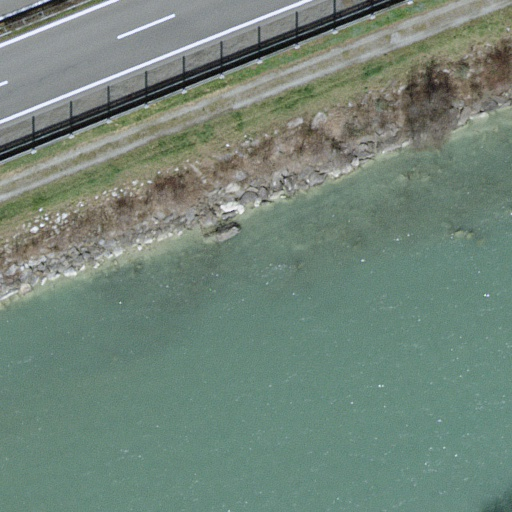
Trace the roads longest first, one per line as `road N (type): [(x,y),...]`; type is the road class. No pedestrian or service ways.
road 1 (track): [(0,192),(489,0)]
road 2 (motorway): [(0,85),(218,0)]
